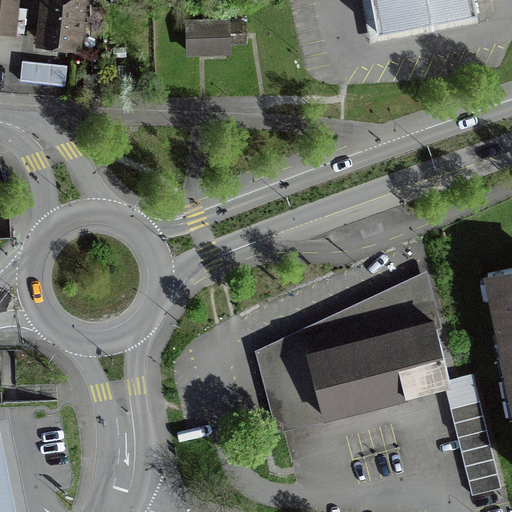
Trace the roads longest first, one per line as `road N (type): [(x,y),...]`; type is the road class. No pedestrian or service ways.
road 1 (primary): [(511,108),(176,227),(137,232)]
road 2 (primary): [(158,280),(209,252),(511,141)]
road 3 (residential): [(107,339),(126,433),(115,503)]
road 4 (tertiary): [(79,219),(53,155),(34,136),(0,122)]
